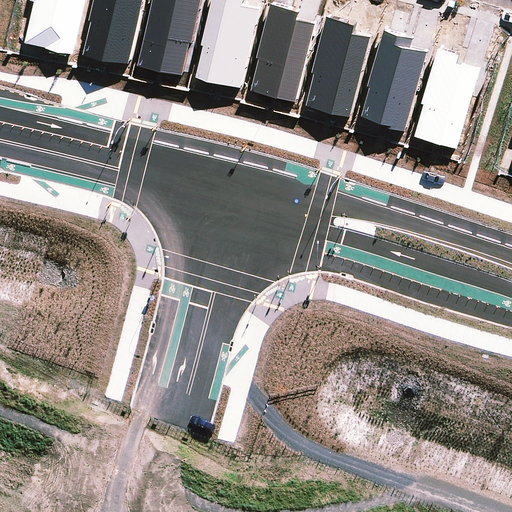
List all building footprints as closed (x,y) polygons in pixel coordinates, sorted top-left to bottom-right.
[(79,48),(89,0),(38,0),(31,36),(51,40),(51,42),(79,48)] [(97,0),(94,14),(97,15),(90,47),(133,56),(144,0),(97,0)] [(187,70),(203,0),(155,0),(141,59),(187,70)] [(244,83),(263,3),(252,0),(214,0),(204,40),(208,41),(200,71),(244,83)] [(299,96),(318,18),(302,13),(304,4),(286,0),(274,0),(260,52),(263,53),(255,85),(299,96)] [(354,111),(374,32),(358,26),(360,15),(330,11),(316,66),(319,67),(310,100),(354,111)] [(410,126),(431,47),(416,40),(418,32),(388,24),(372,79),(374,80),(365,109),(390,114),(389,121),(410,126)] [(460,141),(484,64),(461,57),(464,48),(442,41),(425,97),(428,98),(419,129),(460,141)]
